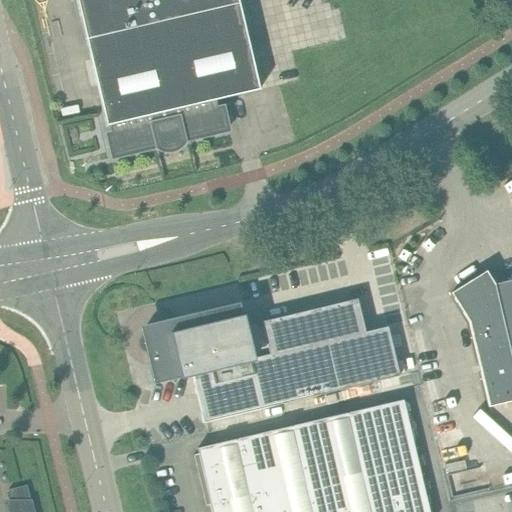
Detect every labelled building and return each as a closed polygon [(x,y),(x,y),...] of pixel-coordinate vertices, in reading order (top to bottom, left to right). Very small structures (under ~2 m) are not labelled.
[(241,14),(237,0),(76,0),(88,50),(241,14)] [(215,101),(259,90),(241,14),(88,50),(106,126),(110,126),(112,135),(218,110),(215,101)] [(218,110),(112,135),(108,136),(113,157),(158,147),(158,148),(162,150),(167,150),(175,148),(179,146),(182,142),(182,141),(227,130),(222,109),(218,110)] [(511,359),(495,286),(486,272),(451,293),(469,323),(489,407),(511,401),(511,359)] [(511,281),(495,286),(511,359),(511,281)] [(138,340),(138,343),(138,346),(139,349),(141,351),(144,353),(146,354),(149,354),(146,355),(154,385),(192,376),(203,423),(282,405),(399,377),(387,328),(365,333),(357,300),(244,327),(238,304),(197,313),(167,321),(170,332),(161,334),(160,328),(159,326),(157,325),(155,324),(153,324),(151,325),(149,327),(149,329),(148,330),(148,331),(147,332),(146,332),(143,333),(141,335),(139,338),(138,340)] [(429,511),(403,400),(197,449),(198,454),(193,455),(194,457),(195,456),(206,505),(205,505),(205,506),(210,505),(211,511),(429,511)] [(32,505),(27,485),(8,490),(13,510),(32,505)]
